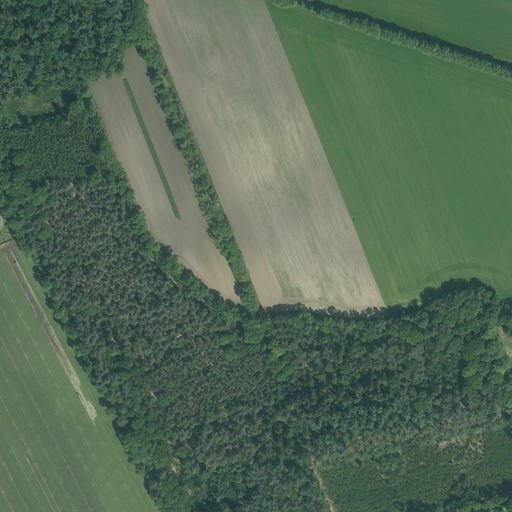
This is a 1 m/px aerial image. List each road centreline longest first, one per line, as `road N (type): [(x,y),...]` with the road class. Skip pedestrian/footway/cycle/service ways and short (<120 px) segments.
road 1 (track): [(511,322),(473,303),(420,329),(256,322),(195,301),(153,255),(77,109),(8,127),(0,107)]
road 2 (track): [(256,322),(130,0)]
road 3 (track): [(332,511),(256,322)]
road 4 (track): [(90,370),(120,369),(256,322)]
road 5 (track): [(366,32),(511,79)]
